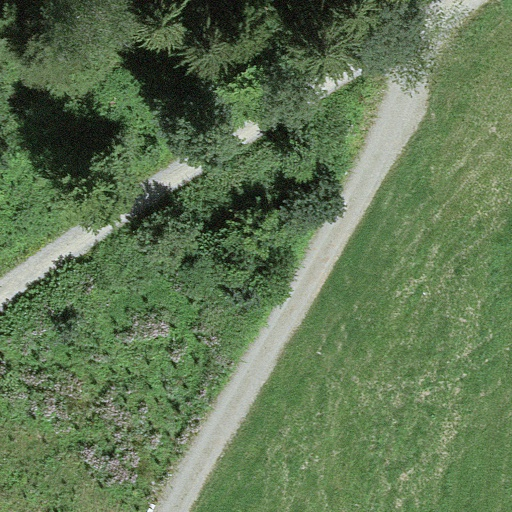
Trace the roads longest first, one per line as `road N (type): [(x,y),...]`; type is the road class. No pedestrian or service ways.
road 1 (track): [(457,0),(211,149),(0,292)]
road 2 (track): [(402,35),(382,147),(169,511)]
